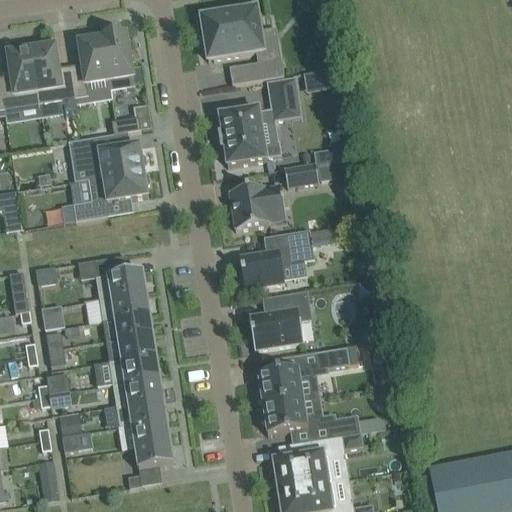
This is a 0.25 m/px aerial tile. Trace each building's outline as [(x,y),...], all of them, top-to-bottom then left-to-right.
[(207,65),(262,56),(256,13),(200,21),(207,65)] [(126,39),(103,43),(109,85),(111,95),(134,91),(134,87),(144,86),(141,71),(131,73),(126,39)] [(76,103),(88,101),(86,89),(109,85),(103,43),(79,46),(84,74),(71,76),(76,103)] [(59,78),(55,50),(32,54),(40,108),(76,103),(71,76),(59,78)] [(5,114),(40,108),(32,54),(8,57),(12,85),(0,87),(5,114)] [(259,67),(249,68),(252,86),(253,86),(284,81),(281,63),(259,67)] [(295,84),(269,88),(273,114),(274,125),(276,125),(301,121),(295,84)] [(259,114),(220,120),(223,139),(220,139),(222,153),(225,152),(228,171),(267,165),(281,163),(279,148),(265,150),(259,116),(259,114)] [(114,139),(141,135),(139,122),(112,127),(114,139)] [(68,147),(72,169),(84,167),(87,184),(88,184),(143,175),(143,172),(146,169),(145,161),(141,160),(139,149),(105,155),(103,141),(68,147)] [(287,192),(319,187),(316,169),(284,174),(287,192)] [(73,209),(76,226),(108,221),(105,207),(147,201),(146,190),(149,188),(148,180),(144,178),(143,175),(88,184),(92,206),(73,209)] [(265,191),(229,197),(235,235),(271,229),(270,227),(274,226),(271,204),(283,202),(281,191),(265,193),(265,191)] [(17,195),(0,198),(6,237),(17,235),(24,234),(17,195)] [(314,264),(310,235),(275,240),(278,256),(266,258),(266,260),(257,262),(257,259),(240,262),(245,294),(284,287),(281,270),(314,264)] [(99,305),(146,297),(143,275),(129,277),(126,261),(93,266),(99,305)] [(55,272),(35,275),(37,288),(57,285),(55,272)] [(12,299),(16,319),(20,318),(30,316),(26,297),(12,299)] [(115,324),(149,319),(146,297),(99,305),(103,326),(115,324)] [(304,347),(300,326),(311,324),(307,297),(263,304),(263,306),(270,304),(272,314),(269,315),(266,318),(249,321),(254,355),(304,347)] [(44,311),(46,332),(65,330),(63,309),(44,311)] [(22,328),(31,327),(30,316),(20,318),(22,328)] [(153,340),(149,319),(115,324),(118,345),(153,340)] [(122,367),(156,361),(153,340),(118,345),(121,365),(122,367)] [(65,366),(62,347),(50,349),(53,368),(65,366)] [(27,361),(36,359),(35,349),(26,350),(27,361)] [(347,352),(316,357),(318,374),(349,369),(346,354),(347,354),(347,352)] [(29,371),(38,369),(36,359),(27,361),(29,371)] [(160,383),(156,361),(122,367),(121,365),(109,367),(113,390),(160,383)] [(263,410),(319,401),(319,400),(302,403),(299,385),(312,383),(311,372),(298,374),(258,380),(258,381),(260,393),(256,396),(258,407),(263,409),(263,410)] [(113,390),(116,412),(163,404),(160,383),(113,390)] [(40,402),(49,401),(47,390),(38,392),(40,402)] [(51,412),(71,409),(69,396),(49,399),(51,412)] [(42,413),(51,411),(49,401),(40,402),(42,413)] [(320,401),(319,401),(263,410),(263,411),(259,414),(261,425),(266,427),(267,438),(267,439),(307,433),(320,430),(318,420),(305,422),(302,404),(320,401)] [(116,412),(120,433),(132,431),(166,426),(163,404),(116,412)] [(78,417),(61,418),(65,454),(82,452),(78,417)] [(342,441),(359,438),(357,421),(327,426),(330,443),(342,441)] [(132,431),(120,433),(123,454),(135,452),(170,447),(166,426),(132,431)] [(41,446),(50,444),(48,434),(39,435),(41,446)] [(359,438),(342,441),(344,454),(364,451),(361,438),(359,438)] [(43,456),(52,455),(50,444),(41,446),(43,456)] [(170,447),(135,452),(139,475),(173,469),(170,447)] [(301,452),(303,461),(275,466),(276,478),(274,478),(276,491),(279,491),(279,495),(332,486),(328,462),(337,461),(335,447),(301,452)] [(436,511),(511,511),(511,456),(429,472),(436,511)] [(38,468),(40,481),(46,480),(55,478),(54,473),(53,466),(38,468)] [(332,486),(279,495),(280,499),(277,499),(279,511),(345,511),(345,509),(336,510),(332,486)]
